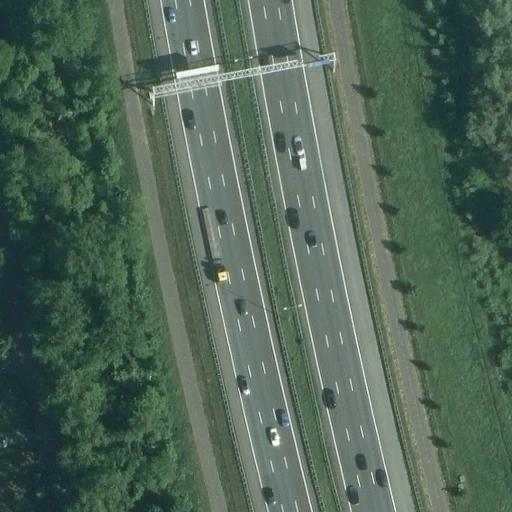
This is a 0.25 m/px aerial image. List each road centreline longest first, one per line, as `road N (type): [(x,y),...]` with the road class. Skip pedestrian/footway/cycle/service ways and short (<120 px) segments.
road 1 (motorway): [(181,0),(290,511)]
road 2 (motorway): [(374,511),(268,0)]
